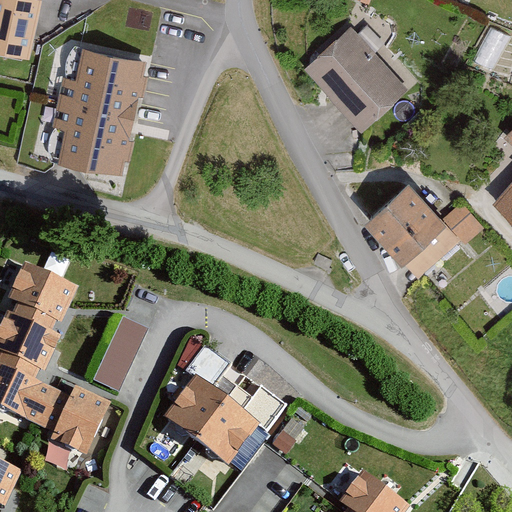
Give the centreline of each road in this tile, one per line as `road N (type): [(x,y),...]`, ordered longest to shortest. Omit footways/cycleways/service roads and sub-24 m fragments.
road 1 (residential): [(476,420),(432,442),(389,435),(329,404),(228,323),(182,320),(166,335),(124,446),(128,511)]
road 2 (residential): [(240,31),(341,227),(410,339)]
road 3 (residential): [(155,224),(305,284),(410,339)]
road 4 (residential): [(155,224),(218,45),(240,31)]
road 5 (residential): [(0,180),(155,224)]
